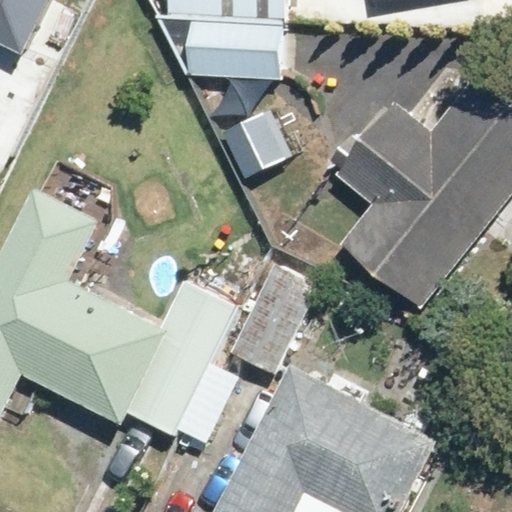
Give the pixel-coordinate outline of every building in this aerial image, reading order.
[(0,0),(0,31),(34,49),(58,0),(0,0)] [(285,83),(289,0),(168,0),(167,22),(198,24),(195,78),(285,83)] [(346,248),(429,311),(511,202),(511,88),(479,63),(429,129),(388,98),(329,175),(375,210),(346,248)] [(41,191),(0,264),(0,419),(25,375),(114,424),(167,329),(71,277),(100,224),(41,191)] [(278,266),(242,349),(285,368),(322,285),(278,266)] [(406,511),(440,452),(301,375),(225,511),(307,511),(315,499),(337,511),(406,511)]
